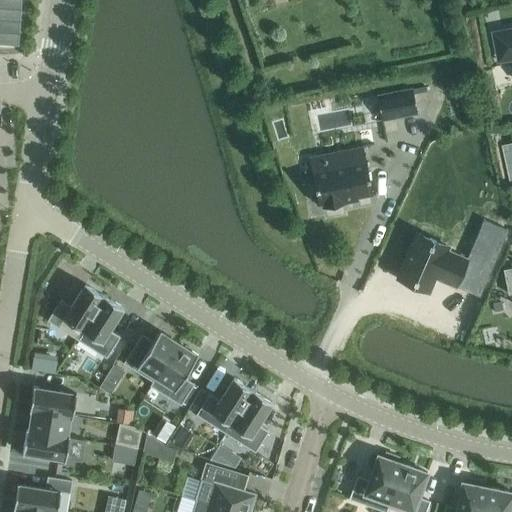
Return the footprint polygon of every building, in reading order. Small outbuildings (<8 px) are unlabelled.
[(8,1),(1,49),(22,52),(29,4),(8,1)] [(511,28),(502,30),(492,32),(498,61),(508,59),(511,57),(511,28)] [(377,96),(382,119),(417,112),(412,89),(377,96)] [(511,148),(503,150),(509,182),(511,181),(511,148)] [(364,149),(310,159),(312,173),(319,204),(322,204),(323,208),(345,203),(344,199),(372,194),(366,162),(364,149)] [(417,224),(398,267),(399,267),(428,279),(436,260),(451,266),(459,245),(444,240),(446,235),(417,224)] [(61,299),(48,320),(77,339),(104,295),(85,283),(71,306),(61,299)] [(104,295),(77,339),(106,357),(119,336),(109,330),(123,307),(104,295)] [(142,334),(124,362),(153,381),(178,342),(159,330),(153,341),(142,334)] [(178,342),(153,381),(151,385),(180,404),(194,383),(183,377),(198,354),(178,342)] [(34,356),(32,369),(55,372),(57,360),(34,356)] [(107,373),(99,386),(110,393),(118,380),(107,373)] [(253,389),(234,377),(220,400),(210,393),(197,414),(226,433),(253,389)] [(32,409),(70,415),(73,416),(76,393),(66,391),(33,386),(29,409),(32,409)] [(253,389),(226,433),(255,451),(269,430),(258,423),(272,401),(253,389)] [(118,407),(116,421),(131,424),(133,410),(118,407)] [(70,415),(32,409),(28,430),(67,436),(70,415)] [(26,429),(22,452),(61,458),(65,459),(69,436),(67,436),(28,430),(26,429)] [(146,434),(143,450),(158,455),(162,444),(146,434)] [(358,475),(349,498),(385,511),(387,506),(402,463),(397,461),(399,456),(386,452),(384,456),(378,454),(369,479),(358,475)] [(201,479),(195,498),(197,499),(197,500),(235,511),(248,511),(254,494),(243,491),(247,475),(206,462),(201,479)] [(427,471),(402,463),(387,506),(403,511),(425,511),(429,500),(418,496),(427,471)] [(13,506),(16,506),(52,511),(56,511),(60,491),(70,492),(72,480),(59,478),(47,476),(45,488),(17,484),(13,506)] [(445,505),(443,511),(482,511),(488,487),(482,486),(483,481),(470,478),(469,483),(462,481),(457,507),(445,505)] [(509,511),(511,498),(511,491),(488,487),(482,511),(509,511)] [(235,511),(197,500),(192,511),(235,511)]
